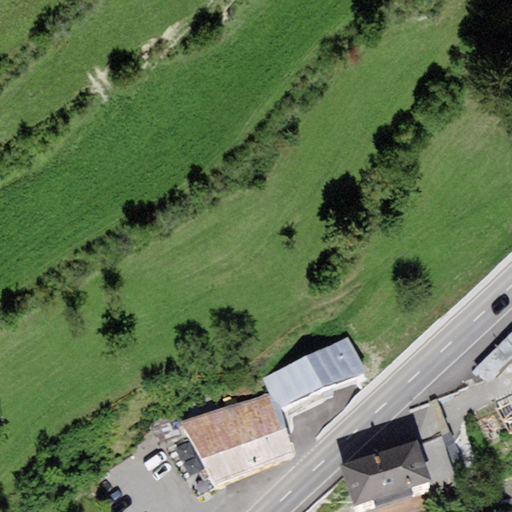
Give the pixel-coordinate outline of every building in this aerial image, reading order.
[(511,333),(474,370),(489,386),(511,364),(511,333)] [(349,344),(265,379),(281,416),(316,401),(364,381),(349,344)] [(511,391),(494,401),(511,435),(511,433),(511,391)] [(265,396),(183,428),(202,475),(210,494),(220,490),(291,462),(265,396)] [(411,445),(413,451),(425,492),(454,483),(439,437),(411,445)] [(380,460),(339,472),(350,511),(410,511),(408,506),(427,501),(425,492),(413,451),(380,460)]
